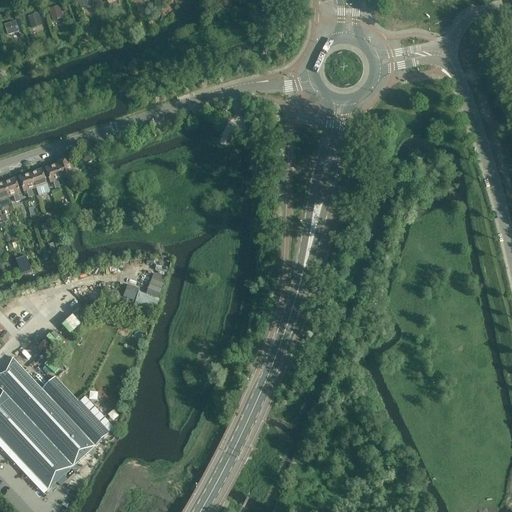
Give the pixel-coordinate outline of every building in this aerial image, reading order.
[(95,6),(93,0),(80,0),(83,10),(95,6)] [(63,17),(60,6),(50,9),(54,20),(63,17)] [(42,24),(39,14),(27,18),(31,28),(42,24)] [(19,32),(15,22),(4,26),(7,36),(19,32)] [(74,175),(69,161),(57,165),(62,179),(67,178),(69,184),(74,183),(71,176),(74,175)] [(62,179),(57,165),(46,169),(51,183),(53,183),(56,189),(60,187),(58,181),(62,179)] [(47,185),(42,170),(31,174),(36,189),(40,187),(42,194),(47,192),(45,185),(47,185)] [(36,189),(31,174),(20,178),(25,193),(27,192),(29,198),(34,196),(32,190),(36,189)] [(21,194),(16,179),(4,183),(9,198),(14,196),(16,203),(21,201),(18,195),(21,194)] [(9,198),(4,183),(0,184),(0,201),(3,207),(7,206),(5,199),(9,198)] [(40,221),(36,208),(29,210),(34,223),(40,221)] [(71,224),(70,220),(68,216),(61,218),(64,227),(71,224)] [(52,254),(49,245),(44,246),(47,256),(52,254)] [(28,255),(17,259),(23,276),(34,272),(28,255)] [(148,292),(128,285),(124,298),(156,310),(168,277),(155,273),(148,292)] [(62,323),(73,335),(83,325),(72,314),(62,323)] [(47,337),(55,346),(64,339),(55,330),(47,337)] [(44,389),(14,359),(0,371),(0,388),(3,392),(0,395),(0,438),(13,453),(0,464),(0,466),(12,479),(26,466),(49,491),(109,435),(80,401),(58,377),(44,389)]
